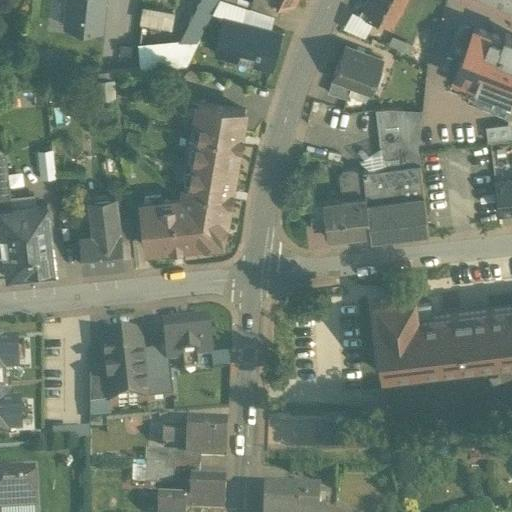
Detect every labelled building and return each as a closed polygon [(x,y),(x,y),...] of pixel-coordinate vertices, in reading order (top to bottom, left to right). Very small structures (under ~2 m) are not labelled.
[(65,0),(63,28),(103,33),(106,0),(65,0)] [(141,0),(141,7),(172,11),(172,0),(141,0)] [(246,7),(226,0),(218,0),(211,14),(224,17),(224,15),(242,20),(246,7)] [(280,0),(252,0),(250,7),(278,16),(283,1),(280,0)] [(405,0),(366,0),(362,9),(367,11),(364,17),(373,23),(377,17),(392,25),(405,0)] [(261,28),(242,23),(242,20),(224,15),(224,17),(217,42),(222,43),(219,55),(271,69),(268,79),(269,79),(282,32),(284,33),(284,31),(262,26),(261,28)] [(502,38),(473,27),(454,76),(474,84),(471,91),(481,95),(509,107),(511,99),(511,37),(504,34),(502,38)] [(417,45),(430,49),(433,34),(420,31),(417,45)] [(382,60),(345,46),(332,77),(353,85),(353,84),(369,90),(369,92),(370,92),(382,60)] [(176,69),(161,71),(161,75),(165,75),(165,82),(177,81),(176,69)] [(131,96),(119,97),(121,122),(133,121),(131,96)] [(244,110),(197,102),(192,133),(192,135),(198,136),(194,160),(186,159),(185,164),(193,165),(189,187),(183,186),(181,197),(141,201),(146,249),(222,241),(244,110)] [(403,109),(389,108),(375,109),(382,168),(420,164),(419,155),(418,152),(417,152),(421,110),(403,109)] [(486,127),(487,142),(510,140),(508,124),(486,127)] [(40,177),(54,176),(53,147),(38,148),(40,177)] [(382,168),(363,171),(370,232),(370,233),(370,238),(428,231),(427,221),(426,211),(425,202),(423,192),(422,183),(421,173),(420,164),(382,168)] [(346,197),(310,202),(312,222),(325,221),(327,238),(370,233),(370,232),(363,171),(362,171),(357,167),(342,169),(338,174),(338,175),(339,175),(341,189),(345,192),(346,197)] [(0,207),(11,207),(8,171),(0,171),(0,207)] [(511,180),(495,183),(498,212),(511,210),(511,180)] [(127,193),(95,197),(97,212),(91,213),(94,233),(80,235),(84,266),(123,262),(120,237),(117,212),(129,211),(127,193)] [(11,207),(0,207),(0,210),(5,253),(7,274),(54,269),(47,203),(11,207)] [(129,211),(117,212),(120,237),(132,236),(129,211)] [(415,295),(373,299),(376,322),(375,322),(381,376),(381,375),(410,372),(424,371),(417,317),(416,303),(415,295)] [(430,301),(416,303),(417,317),(432,315),(431,308),(430,301)] [(432,315),(417,317),(424,371),(511,360),(511,305),(488,309),(432,315)] [(207,320),(163,324),(167,357),(167,362),(169,362),(182,360),(182,358),(211,355),(207,320)] [(140,334),(101,339),(105,368),(108,403),(109,404),(110,404),(147,400),(142,353),(140,334)] [(0,368),(1,368),(16,368),(16,364),(15,344),(15,340),(0,341),(0,339),(0,368)] [(23,343),(15,344),(16,364),(24,363),(23,343)] [(162,351),(142,353),(147,400),(173,397),(169,362),(167,362),(167,357),(162,358),(162,351)] [(231,353),(211,355),(213,368),(230,366),(231,353)] [(105,368),(89,369),(90,370),(90,405),(108,403),(105,368)] [(410,372),(381,375),(384,394),(412,391),(410,372)] [(11,391),(10,379),(2,379),(2,391),(11,391)] [(19,405),(18,401),(3,402),(0,401),(0,433),(5,433),(5,429),(20,428),(19,425),(19,405)] [(108,403),(90,405),(89,418),(111,417),(110,404),(109,404),(108,403)] [(27,404),(19,405),(19,425),(27,424),(27,404)] [(228,421),(187,419),(187,428),(186,445),(186,451),(186,454),(200,454),(226,456),(228,421)] [(187,428),(163,428),(163,444),(186,445),(187,428)] [(89,438),(89,429),(52,431),(53,441),(89,438)] [(186,451),(172,451),(171,463),(174,463),(200,464),(200,454),(186,454),(186,451)] [(171,463),(146,462),(145,483),(173,484),(174,463),(171,463)] [(19,469),(6,470),(7,472),(0,472),(0,507),(0,511),(35,511),(33,471),(20,471),(19,469)] [(226,478),(191,476),(190,498),(158,496),(157,511),(185,511),(185,509),(224,511),(226,478)] [(324,494),(265,491),(263,511),(318,511),(319,504),(323,504),(324,494)]
